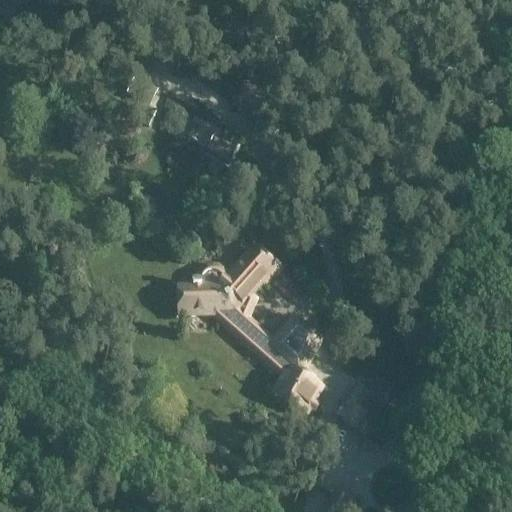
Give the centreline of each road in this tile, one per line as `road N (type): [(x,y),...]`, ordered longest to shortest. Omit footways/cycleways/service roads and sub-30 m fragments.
road 1 (unclassified): [(343,467),(320,424),(335,311),(313,222),(268,175),(246,130),(207,96),(144,75)]
road 2 (unclassified): [(459,511),(439,412),(436,335),(511,60)]
road 3 (unclassified): [(224,511),(0,391)]
road 4 (unclassified): [(343,467),(407,460),(419,477),(408,511)]
